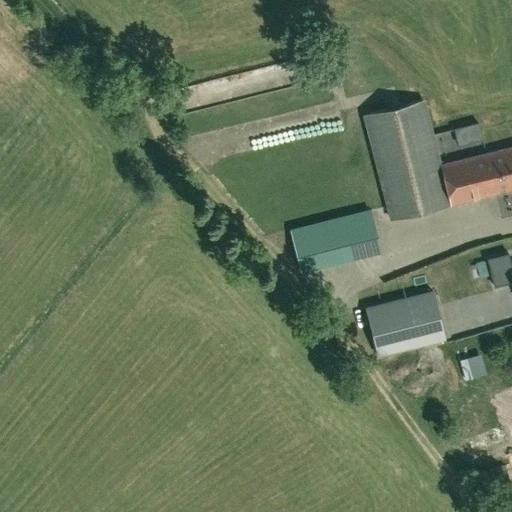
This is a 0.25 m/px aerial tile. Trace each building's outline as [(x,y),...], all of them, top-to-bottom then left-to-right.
[(511,145),(438,165),(422,98),(365,112),(390,218),(511,187),(511,145)] [(331,251),(377,243),(374,224),(340,230),(338,218),(297,225),(301,245),(329,241),(331,251)] [(511,265),(511,266),(507,253),(487,258),(494,285),(511,280),(511,265)] [(417,341),(406,298),(366,308),(377,351),(377,355),(378,356),(418,346),(417,341)] [(469,467),(511,454),(508,441),(490,446),(465,453),(469,467)] [(499,464),(482,469),(483,474),(485,474),(489,488),(509,482),(505,468),(501,469),(499,464)]
